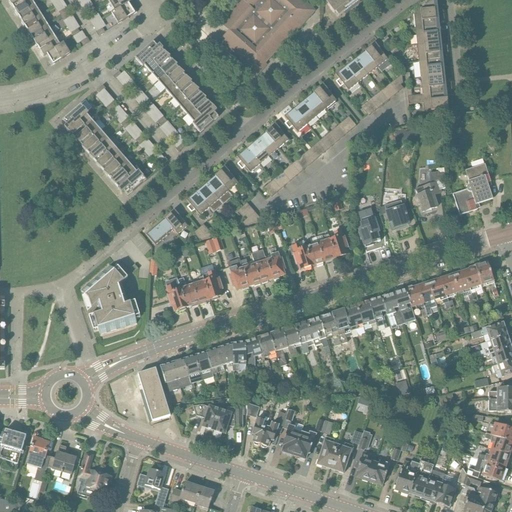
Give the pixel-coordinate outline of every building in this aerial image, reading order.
[(15,13),(17,16),(35,5),(31,0),(19,0),(10,6),(11,6),(12,6),(15,12),(15,13)] [(132,2),(132,1),(131,0),(110,0),(108,2),(114,12),(128,4),(132,2)] [(239,0),(235,5),(234,3),(222,16),(224,17),(219,23),(228,32),(219,43),(228,51),(230,50),(241,60),(240,61),(256,77),(267,65),(265,64),(275,52),(277,54),(288,41),(286,40),(297,28),(298,30),(304,23),(297,17),(308,4),(302,0),(299,0),(300,0),(299,0),(239,0)] [(327,0),(325,2),(334,14),(335,13),(338,17),(352,7),(360,0),(327,0)] [(435,17),(437,17),(436,2),(434,3),(434,0),(433,0),(414,15),(415,29),(437,27),(435,17)] [(118,25),(136,14),(137,13),(134,9),(132,10),(128,4),(114,12),(111,14),(118,25)] [(21,23),(23,26),(41,15),(35,5),(17,16),(17,17),(18,16),(22,22),(21,23)] [(88,15),(95,10),(92,6),(85,10),(86,11),(88,15)] [(61,17),(68,13),(65,9),(58,13),(61,17)] [(91,19),(98,15),(95,10),(88,15),(91,19)] [(64,22),(71,18),(70,17),(68,13),(61,17),(64,22)] [(27,33),(30,36),(47,25),(41,15),(23,26),(24,27),(24,26),(28,33),(27,33)] [(34,43),(36,46),(54,35),(47,25),(30,36),(30,37),(31,37),(34,43)] [(115,25),(102,36),(107,42),(120,31),(115,25)] [(440,43),(440,36),(438,36),(437,27),(415,29),(417,45),(440,43)] [(98,37),(105,33),(102,28),(95,32),(98,37)] [(80,33),(78,30),(77,29),(71,33),(74,38),(80,34),(80,33)] [(43,57),(47,55),(60,46),(54,35),(36,46),(36,47),(37,47),(41,53),(40,53),(43,57)] [(80,42),(83,47),(90,42),(87,38),(80,42)] [(142,67),(144,66),(162,50),(163,50),(159,45),(157,47),(153,43),(135,58),(142,67)] [(365,52),(378,68),(388,61),(379,50),(380,49),(375,43),(369,48),(370,48),(365,52)] [(419,62),(440,60),(439,50),(441,50),(440,43),(417,45),(419,62)] [(60,46),(47,55),(51,61),(49,62),(51,67),(70,55),(63,44),(60,46)] [(144,66),(151,74),(169,59),(170,58),(166,54),(162,50),(144,66)] [(368,76),(378,68),(365,52),(355,60),(368,76)] [(151,74),(158,83),(177,67),(177,66),(173,63),(169,59),(151,74)] [(357,85),(368,76),(355,60),(344,69),(357,85)] [(444,76),(443,69),(441,70),(440,60),(419,62),(420,79),(444,76)] [(158,83),(166,91),(184,75),(184,74),(180,71),(177,67),(158,83)] [(348,92),(357,85),(344,69),(335,76),(339,80),(336,83),(340,88),(343,86),(348,92)] [(113,77),(116,81),(122,76),(119,72),(113,77)] [(166,91),(173,99),(191,83),(192,83),(187,79),(184,75),(166,91)] [(403,89),(401,86),(403,84),(402,75),(390,84),(398,94),(403,89)] [(422,96),(444,93),(443,84),(445,84),(444,76),(420,79),(422,96)] [(173,99),(180,108),(198,92),(199,91),(194,87),(191,83),(173,99)] [(128,90),(130,92),(136,87),(134,84),(127,89),(128,90)] [(393,97),(398,94),(390,84),(385,88),(380,92),(388,101),(393,97)] [(327,109),(336,102),(327,91),(328,90),(323,85),(317,89),(318,90),(314,93),(327,109)] [(97,91),(99,95),(105,90),(103,86),(97,91)] [(132,94),(133,95),(139,90),(136,87),(130,92),(132,94)] [(180,108),(187,116),(205,100),(206,99),(202,96),(198,92),(180,108)] [(378,109),(388,101),(380,92),(371,100),(378,109)] [(316,118),(327,109),(314,93),(303,102),(316,118)] [(444,93),(422,96),(412,97),(407,97),(408,105),(423,104),(424,113),(448,110),(447,99),(444,99),(444,93)] [(142,106),(145,109),(151,103),(148,100),(142,106)] [(187,116),(194,124),(213,107),(209,104),(205,100),(187,116)] [(373,113),(378,109),(371,100),(366,104),(373,113)] [(106,108),(108,111),(115,106),(112,103),(112,102),(106,108)] [(307,125),(316,118),(303,102),(294,110),(307,125)] [(145,109),(147,112),(154,106),(151,103),(145,109)] [(68,132),(87,115),(88,114),(81,105),(62,121),(66,126),(64,128),(68,132)] [(108,111),(111,114),(117,109),(117,108),(115,106),(108,111)] [(213,107),(194,124),(192,125),(200,134),(218,118),(214,113),(216,111),(213,107)] [(297,133),(307,125),(294,110),(284,118),(288,122),(284,124),(289,130),(292,127),(297,133)] [(72,135),(75,139),(94,124),(87,115),(68,132),(72,135)] [(159,125),(165,120),(163,117),(156,123),(157,123),(158,125),(159,125)] [(120,124),(123,127),(129,122),(127,120),(126,119),(120,124)] [(161,128),(162,128),(168,123),(165,120),(159,125),(161,128)] [(347,134),(351,130),(344,121),(339,125),(347,134)] [(123,127),(125,131),(132,125),(131,125),(129,122),(123,127)] [(79,143),(82,147),(101,131),(94,124),(75,139),(75,140),(79,143)] [(266,133),(279,149),(288,141),(279,130),(280,130),(275,124),(269,129),(270,130),(266,133)] [(342,138),(347,134),(339,125),(334,129),(342,138)] [(86,152),(90,156),(108,140),(101,131),(82,147),(82,148),(86,152)] [(269,158),(279,149),(266,133),(255,142),(269,158)] [(328,150),(332,146),(337,142),(330,133),(325,137),(320,141),(328,150)] [(173,141),(173,142),(180,137),(177,134),(174,136),(171,139),(171,140),(173,141)] [(134,141),(137,144),(143,139),(141,136),(134,141)] [(137,144),(140,147),(146,142),(146,141),(145,141),(143,139),(137,144)] [(93,160),(97,164),(115,148),(108,140),(90,156),(89,156),(93,160)] [(323,154),(328,150),(320,141),(315,145),(323,154)] [(259,166),(269,158),(255,142),(245,150),(259,166)] [(175,150),(178,153),(184,148),(181,144),(175,150)] [(122,156),(115,148),(97,164),(96,165),(101,168),(104,172),(122,156)] [(250,174),(259,166),(245,150),(237,158),(240,162),(237,165),(242,170),(245,168),(250,174)] [(149,158),(152,160),(158,155),(157,155),(155,153),(155,152),(149,158)] [(130,165),(122,156),(104,172),(103,173),(108,177),(111,181),(130,165)] [(301,157),(296,161),(292,165),(299,174),(304,170),(309,166),(301,157)] [(159,164),(162,167),(168,162),(165,158),(159,164)] [(115,185),(118,189),(137,173),(130,165),(111,181),(115,185)] [(295,178),(299,174),(292,165),(287,169),(295,178)] [(467,191),(452,195),(459,216),(478,211),(476,206),(493,200),(487,184),(491,183),(485,165),(465,172),(468,182),(467,183),(469,186),(468,187),(467,187),(467,188),(467,191)] [(228,192),(238,184),(229,173),(225,167),(219,172),(220,173),(215,176),(228,192)] [(128,197),(136,190),(146,181),(138,172),(137,173),(118,189),(118,190),(121,194),(124,192),(128,197)] [(282,173),(277,177),(273,181),(280,190),(285,186),(290,182),(282,173)] [(219,200),(228,192),(215,176),(205,185),(219,200)] [(271,198),(276,194),(280,190),(273,181),(268,185),(263,189),(271,198)] [(418,195),(417,196),(423,213),(437,208),(433,197),(441,194),(437,182),(422,187),(423,189),(416,191),(418,195)] [(209,208),(219,200),(205,185),(196,193),(209,208)] [(199,217),(209,208),(196,193),(186,201),(190,205),(187,208),(191,213),(194,211),(199,217)] [(338,199),(332,202),(335,213),(342,210),(338,199)] [(386,212),(389,224),(392,223),(394,229),(409,225),(401,200),(384,206),(386,212)] [(238,211),(242,216),(251,208),(247,204),(238,211)] [(242,216),(244,220),(254,212),(251,208),(242,216)] [(164,220),(173,231),(177,236),(187,227),(178,216),(179,216),(174,210),(169,215),(169,216),(164,220)] [(242,227),(261,221),(254,212),(244,220),(239,224),(242,227)] [(282,218),(275,220),(278,231),(285,229),(282,218)] [(362,229),(359,231),(364,247),(380,242),(377,233),(379,233),(376,225),(375,219),(360,224),(362,229)] [(146,236),(155,246),(173,231),(164,220),(146,236)] [(274,220),(266,223),(270,236),(278,233),(274,220)] [(198,229),(206,239),(213,237),(203,225),(198,229)] [(206,239),(198,229),(193,234),(200,241),(206,239)] [(328,236),(335,259),(348,255),(346,249),(348,248),(344,238),(343,239),(341,232),(334,234),(328,236)] [(335,259),(328,236),(328,235),(323,237),(325,242),(318,244),(324,262),(335,259)] [(212,240),(217,253),(224,251),(220,238),(212,240)] [(217,253),(212,240),(205,243),(209,256),(217,253)] [(324,262),(318,244),(316,240),(304,243),(312,266),(324,262)] [(312,266),(304,243),(304,242),(291,246),(292,247),(291,247),(294,255),(293,255),(296,265),(298,265),(300,270),(312,266)] [(265,258),(272,280),(284,276),(283,271),(285,271),(281,259),(280,259),(278,252),(277,253),(275,249),(269,251),(271,256),(265,258)] [(272,280),(265,258),(264,255),(258,256),(260,260),(253,262),(260,284),(272,280)] [(158,261),(151,260),(149,276),(156,277),(158,261)] [(249,288),(260,284),(253,262),(247,264),(246,260),(240,262),(242,266),(249,288)] [(236,292),(249,288),(242,266),(235,268),(234,262),(228,264),(229,270),(228,270),(230,276),(229,276),(233,288),(235,287),(236,292)] [(482,288),(494,284),(487,263),(475,267),(482,287),(482,288)] [(80,290),(81,291),(83,295),(82,296),(88,314),(99,304),(101,313),(89,317),(94,333),(99,332),(100,336),(101,337),(137,325),(135,320),(140,318),(135,302),(125,305),(119,287),(128,279),(116,266),(113,269),(109,265),(80,290)] [(477,288),(482,287),(475,267),(469,269),(468,270),(464,272),(471,292),(478,290),(477,288)] [(203,280),(210,300),(222,296),(220,291),(222,290),(219,280),(218,280),(215,272),(207,274),(208,278),(203,280)] [(471,295),(471,292),(464,272),(452,276),(458,294),(460,300),(468,297),(470,303),(474,302),(471,295)] [(210,300),(203,280),(201,273),(195,275),(197,281),(191,283),(192,285),(198,304),(210,300)] [(454,295),(458,294),(452,276),(441,279),(447,300),(454,297),(454,295)] [(186,308),(198,304),(192,285),(186,287),(183,279),(178,281),(179,285),(178,285),(180,289),(186,308)] [(448,303),(447,300),(441,279),(429,283),(435,302),(441,299),(443,305),(444,305),(446,311),(450,310),(448,303)] [(436,307),(435,302),(429,283),(417,287),(423,305),(425,311),(427,317),(431,316),(432,316),(430,309),(436,307)] [(174,312),(186,308),(180,289),(175,291),(173,286),(165,288),(168,296),(167,296),(170,307),(172,306),(174,312)] [(412,309),(416,308),(423,305),(417,287),(406,291),(412,309)] [(415,320),(412,309),(406,291),(394,294),(403,324),(415,320)] [(403,324),(394,294),(381,298),(387,315),(393,313),(397,326),(403,324)] [(391,328),(387,315),(381,298),(369,302),(377,327),(383,325),(385,330),(391,328)] [(378,331),(377,327),(369,302),(356,307),(363,329),(364,331),(372,328),(373,333),(378,331)] [(358,331),(363,329),(356,307),(344,310),(351,334),(353,339),(358,338),(356,331),(358,331)] [(345,336),(351,334),(344,310),(331,314),(341,346),(348,344),(345,336)] [(335,348),(341,346),(331,314),(319,318),(325,337),(331,335),(335,348)] [(495,325),(504,322),(502,317),(493,320),(495,325)] [(307,322),(314,346),(314,347),(322,344),(325,355),(330,353),(328,347),(325,337),(319,318),(307,322)] [(308,348),(314,346),(307,322),(294,326),(301,347),(303,355),(309,353),(307,349),(308,348)] [(489,342),(507,337),(503,325),(482,332),(481,331),(471,335),(473,340),(483,337),(484,338),(487,337),(489,342)] [(295,349),(301,347),(294,326),(282,330),(289,353),(290,358),(297,355),(295,349)] [(283,354),(289,353),(282,330),(269,335),(276,357),(280,368),(287,366),(284,358),(283,354)] [(263,358),(264,361),(276,357),(269,335),(257,338),(263,358)] [(445,335),(437,337),(439,343),(447,341),(445,335)] [(479,359),(511,349),(507,337),(489,342),(486,343),(488,350),(472,355),(474,361),(479,359)] [(255,361),(263,358),(257,338),(244,342),(246,366),(246,369),(253,367),(252,362),(255,361)] [(238,366),(246,366),(244,342),(231,344),(233,370),(234,370),(238,369),(238,366)] [(231,371),(233,370),(231,344),(217,349),(224,371),(231,369),(231,371)] [(224,372),(224,371),(217,349),(205,353),(212,375),(215,382),(218,381),(216,374),(224,372)] [(494,367),(511,361),(511,352),(511,349),(479,359),(481,364),(486,362),(487,363),(491,362),(492,362),(494,367)] [(204,377),(212,375),(205,353),(194,357),(202,381),(204,386),(206,385),(204,377)] [(193,384),(202,381),(194,357),(184,360),(193,389),(194,388),(193,384)] [(192,389),(193,389),(184,360),(170,364),(178,389),(190,385),(192,389)] [(495,374),(497,380),(511,375),(511,361),(494,367),(492,368),(494,374),(495,374)] [(168,392),(178,389),(170,364),(160,368),(168,392)] [(143,391),(160,386),(155,370),(138,376),(143,391)] [(476,390),(489,387),(487,380),(474,383),(476,390)] [(145,407),(165,401),(160,386),(143,391),(145,399),(143,399),(145,407)] [(489,401),(511,401),(511,386),(508,387),(507,389),(498,389),(496,389),(496,393),(489,393),(489,401)] [(440,404),(454,403),(452,395),(439,398),(440,404)] [(165,401),(145,407),(150,423),(169,416),(165,401)] [(511,401),(489,401),(488,409),(496,409),(496,414),(498,414),(498,413),(511,413),(511,416),(511,401)] [(454,403),(440,404),(441,410),(458,413),(460,403),(454,403)] [(247,404),(247,415),(257,418),(260,409),(247,404)] [(201,427),(214,431),(220,412),(202,406),(193,407),(196,417),(204,419),(201,427)] [(234,409),(235,428),(235,429),(243,429),(243,416),(244,416),(244,406),(234,406),(234,409)] [(228,428),(235,428),(234,409),(226,408),(225,413),(220,412),(214,431),(226,435),(228,428)] [(293,457),(301,434),(293,431),(294,429),(295,430),(295,428),(291,427),(295,413),(288,411),(286,416),(280,435),(281,435),(283,429),(287,431),(282,446),(284,447),(282,453),(293,457)] [(280,435),(286,416),(281,414),(277,426),(271,424),(269,428),(267,427),(260,446),(268,448),(270,441),(273,442),(276,432),(280,433),(280,435)] [(473,415),(472,421),(482,423),(483,417),(473,415)] [(252,443),(260,446),(267,427),(263,426),(264,422),(257,419),(252,435),(255,436),(252,443)] [(321,433),(325,423),(319,421),(315,431),(321,433)] [(325,423),(321,433),(321,434),(329,437),(333,425),(325,422),(325,423)] [(486,435),(511,443),(511,429),(508,428),(508,429),(494,424),(493,427),(489,425),(486,435)] [(0,432),(0,445),(1,446),(1,447),(2,447),(0,452),(0,458),(18,464),(26,437),(5,431),(4,434),(0,432)] [(301,434),(293,457),(305,461),(307,455),(309,455),(315,436),(316,437),(317,435),(309,433),(309,434),(302,431),(301,434)] [(359,446),(363,435),(354,432),(351,444),(359,446)] [(359,446),(358,450),(364,452),(368,441),(367,441),(369,437),(363,435),(359,446)] [(490,451),(509,457),(511,447),(511,443),(486,435),(484,439),(491,441),(490,443),(493,444),(490,451)] [(317,466),(330,470),(340,442),(334,440),(334,441),(326,438),(317,466)] [(47,468),(48,466),(43,464),(44,460),(49,444),(41,442),(42,441),(35,439),(30,456),(29,456),(28,461),(37,464),(37,463),(42,465),(39,476),(35,489),(40,491),(47,468)] [(340,442),(330,470),(344,475),(352,450),(353,447),(345,444),(345,443),(340,442)] [(52,471),(71,476),(76,459),(64,456),(66,449),(60,447),(58,453),(57,453),(55,460),(50,458),(48,466),(47,468),(52,470),(52,471)] [(394,450),(391,460),(397,463),(401,452),(400,451),(395,450),(394,450)] [(477,459),(477,460),(504,469),(509,457),(490,451),(488,457),(486,456),(486,457),(478,455),(477,459)] [(355,477),(369,482),(375,463),(368,461),(370,455),(363,453),(355,477)] [(87,481),(85,487),(106,493),(108,483),(110,483),(112,477),(88,471),(92,456),(86,454),(79,479),(87,481)] [(375,463),(369,482),(383,486),(391,462),(384,460),(382,465),(375,463)] [(484,469),(482,476),(500,482),(504,469),(477,460),(476,464),(479,466),(479,467),(484,469)] [(409,495),(419,465),(411,462),(411,464),(404,462),(395,490),(409,495)] [(409,495),(422,499),(431,471),(433,466),(425,464),(420,462),(419,465),(409,495)] [(473,478),(478,480),(480,473),(463,468),(462,470),(466,476),(473,478)] [(150,470),(145,487),(160,491),(157,501),(165,503),(168,491),(161,489),(165,475),(150,470)] [(463,485),(466,476),(462,470),(458,483),(463,485)] [(422,499),(435,503),(443,480),(445,476),(431,471),(422,499)] [(473,478),(466,476),(463,485),(462,488),(465,489),(468,490),(469,487),(469,488),(471,484),(473,478)] [(443,480),(435,503),(435,504),(449,509),(455,491),(455,492),(458,485),(456,485),(457,480),(452,478),(450,483),(443,480)] [(478,480),(473,478),(471,484),(480,487),(482,481),(478,480)] [(182,502),(194,505),(199,488),(185,484),(182,493),(174,491),(170,503),(181,506),(182,502)] [(199,488),(194,505),(208,510),(214,493),(199,488)] [(480,511),(480,498),(474,496),(475,493),(474,489),(469,488),(468,490),(465,489),(463,495),(466,496),(463,504),(466,505),(463,511),(480,511)] [(480,498),(480,511),(491,511),(498,494),(478,488),(477,493),(481,494),(480,498)] [(0,511),(16,511),(17,505),(0,499),(0,511)]
